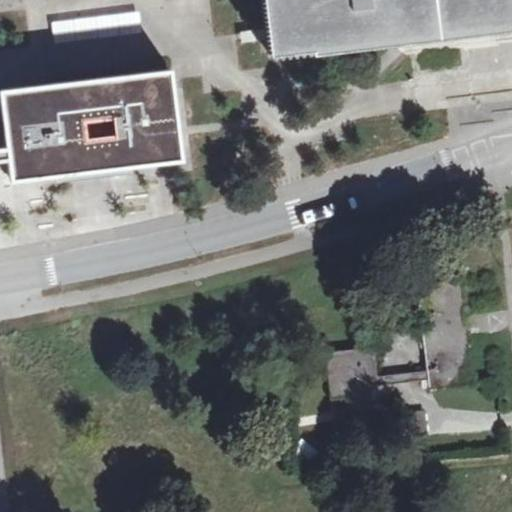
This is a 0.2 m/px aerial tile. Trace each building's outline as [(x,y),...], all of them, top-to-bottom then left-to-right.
[(511,0),(263,0),(271,58),(340,49),(511,28),(511,0)] [(171,83),(20,102),(25,145),(26,157),(29,179),(181,161),(171,83)] [(0,160),(26,157),(25,145),(0,147),(0,160)] [(462,275),(416,281),(431,386),(476,380),(462,275)] [(375,342),(326,347),(333,396),(349,393),(349,403),(390,399),(388,380),(382,381),(375,342)] [(298,438),(290,451),(310,463),(318,450),(298,438)]
